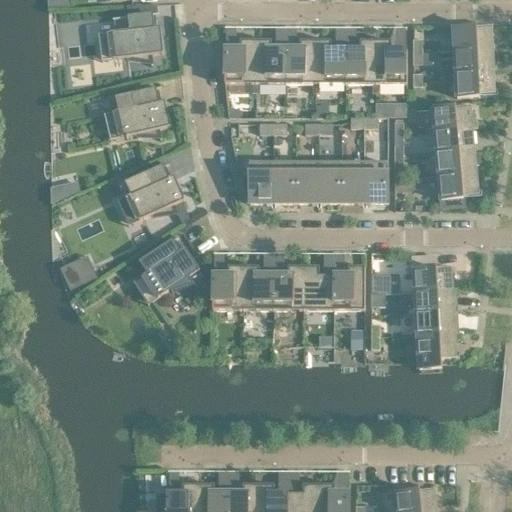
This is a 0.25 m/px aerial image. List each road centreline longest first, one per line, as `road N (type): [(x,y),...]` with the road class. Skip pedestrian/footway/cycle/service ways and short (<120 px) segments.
road 1 (residential): [(511,242),(253,239),(227,226),(192,13)]
road 2 (residential): [(170,457),(511,458)]
road 3 (residential): [(192,13),(511,10)]
